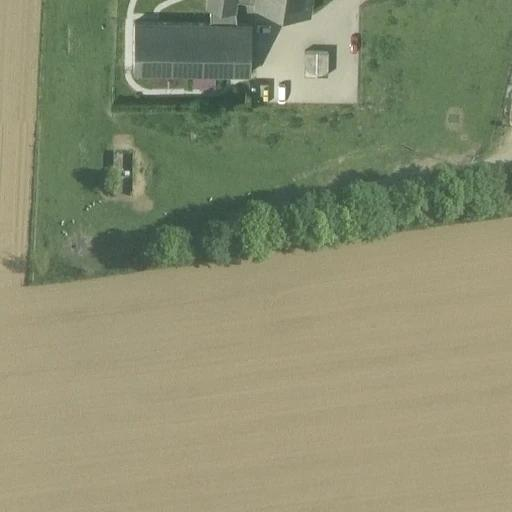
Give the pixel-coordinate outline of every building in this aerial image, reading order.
[(206,0),(205,6),(210,7),(235,11),(236,0),(206,0)] [(311,0),(254,0),(254,2),(254,5),(309,14),(311,0)] [(235,11),(210,7),(210,23),(236,23),(235,11)] [(210,23),(134,21),(133,72),(250,74),(251,23),(236,23),(210,23)] [(316,51),(304,51),(304,75),(316,75),(316,51)] [(328,51),(316,51),(316,75),(328,75),(328,51)]
